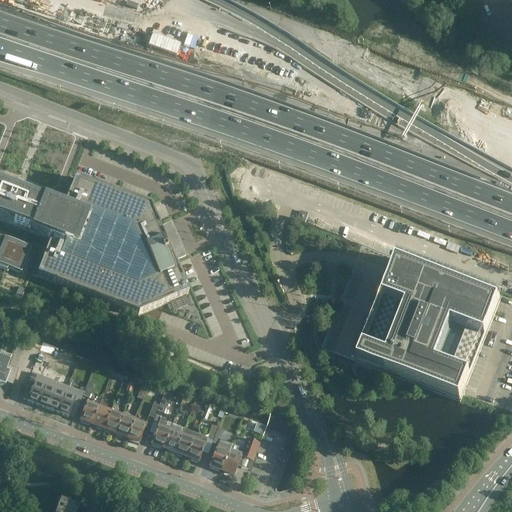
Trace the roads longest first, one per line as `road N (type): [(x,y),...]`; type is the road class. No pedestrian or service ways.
road 1 (motorway): [(0,50),(511,232)]
road 2 (motorway): [(511,169),(0,21)]
road 3 (motorway): [(511,162),(85,0)]
road 4 (secondary): [(324,436),(194,172),(84,123)]
road 5 (motorway): [(511,146),(390,94),(211,0)]
road 6 (unclassified): [(238,505),(0,415)]
road 7 (residential): [(0,175),(55,197),(84,123)]
